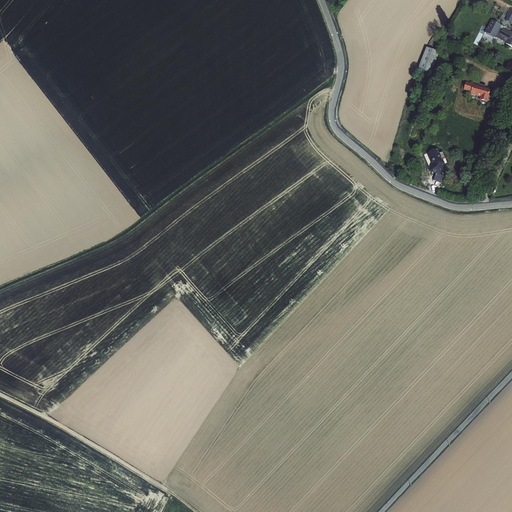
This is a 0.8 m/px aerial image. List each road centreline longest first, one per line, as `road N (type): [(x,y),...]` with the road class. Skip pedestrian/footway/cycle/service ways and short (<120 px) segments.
road 1 (tertiary): [(511,203),(455,206),(403,187),(338,131),(331,112),(342,61),(322,0)]
road 2 (track): [(196,511),(0,394)]
road 3 (track): [(511,375),(379,511)]
